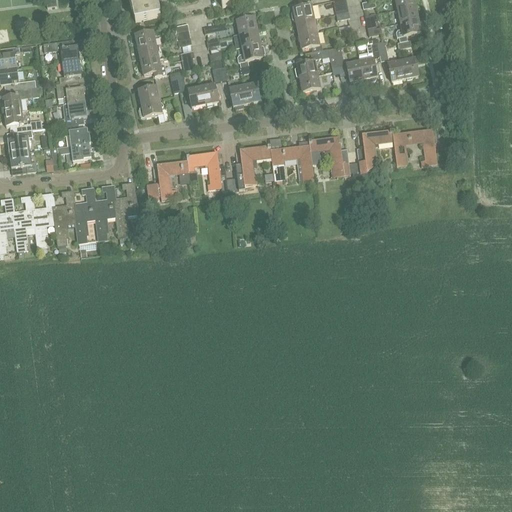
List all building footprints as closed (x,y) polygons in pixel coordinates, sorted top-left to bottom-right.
[(53,0),(46,1),(47,10),(58,9),(56,0),(53,0)] [(130,0),(136,24),(161,19),(157,0),(130,0)] [(220,0),(222,9),(230,7),(231,9),(233,9),(238,8),(237,6),(248,4),(246,0),(220,0)] [(413,0),(395,0),(398,12),(416,9),(413,0)] [(334,10),(347,7),(345,1),(333,3),(334,10)] [(363,12),(366,11),(375,9),(374,3),(362,6),(363,12)] [(311,8),(293,12),(294,14),(292,15),(291,16),(293,23),(294,24),(296,24),(296,26),(314,22),(311,8)] [(418,22),(416,9),(398,12),(401,26),(418,22)] [(337,24),(348,21),(349,21),(348,15),(336,17),(337,24)] [(366,26),(368,25),(378,23),(377,17),(365,19),(366,26)] [(254,20),(241,23),(232,25),(233,32),(238,31),(240,37),(257,34),(254,20)] [(317,35),(314,22),(296,26),(299,39),(317,35)] [(418,22),(401,26),(402,32),(398,33),(396,37),(397,41),(399,41),(400,46),(407,44),(406,39),(421,36),(421,33),(423,33),(423,32),(422,25),(421,24),(419,24),(418,22)] [(177,36),(189,33),(188,27),(175,29),(177,36)] [(218,34),(217,28),(204,31),(205,37),(218,34)] [(340,37),(350,35),(352,35),(351,28),(339,31),(340,37)] [(369,39),(371,39),(381,36),(380,30),(368,33),(369,39)] [(136,50),(138,50),(138,52),(156,48),(153,34),(135,37),(137,45),(135,45),(136,50)] [(240,37),(242,51),(260,47),(257,34),(240,37)] [(312,51),(313,56),(321,54),(323,54),(321,48),(319,48),(317,35),(299,39),(302,53),(312,51)] [(191,40),(179,43),(178,43),(179,49),(192,47),(191,40)] [(208,51),(220,48),(221,48),(219,41),(207,44),(208,51)] [(63,65),(81,63),(79,48),(75,49),(74,42),(45,46),(46,56),(61,54),(63,65)] [(407,44),(400,46),(398,46),(399,52),(411,50),(410,43),(407,44)] [(383,44),(377,46),(379,59),(386,57),(383,44)] [(373,60),(379,59),(377,46),(370,47),(373,60)] [(249,69),(248,64),(263,61),(262,58),(264,58),(265,57),(264,50),(262,49),(260,49),(260,47),(242,51),(244,57),(239,58),(238,61),(239,66),(240,66),(241,71),(249,69)] [(159,61),(156,48),(138,52),(139,52),(138,53),(137,54),(138,58),(139,59),(140,59),(141,65),(159,61)] [(19,50),(1,52),(1,58),(0,58),(0,73),(17,71),(15,57),(20,56),(19,50)] [(340,50),(328,52),(329,59),(335,57),(341,56),(340,50)] [(181,57),(182,63),(194,60),(193,54),(181,57)] [(321,54),(313,56),(312,56),(313,63),(322,61),(321,54)] [(211,64),(212,64),(223,61),(222,55),(210,58),(211,64)] [(338,69),(344,68),(341,56),(335,57),(338,69)] [(329,59),(332,71),(338,69),(335,57),(329,59)] [(160,68),(159,61),(141,65),(141,66),(139,67),(140,72),(142,71),(144,78),(154,76),(155,80),(166,78),(164,68),(162,67),(160,68)] [(415,61),(402,64),(405,82),(419,79),(415,61)] [(373,62),(360,65),(364,83),(365,84),(367,85),(374,84),(376,82),(375,80),(377,80),(373,62)] [(83,77),(81,63),(63,65),(64,80),(60,80),(61,87),(79,84),(79,78),(83,77)] [(299,82),(317,78),(314,64),(296,68),(297,71),(295,71),(294,73),(296,80),(297,80),(299,80),(299,82)] [(402,64),(388,67),(392,85),(405,82),(402,64)] [(350,86),(364,83),(360,65),(346,68),(350,86)] [(249,69),(241,71),(240,71),(241,78),(253,75),(252,69),(249,69)] [(225,70),(219,71),(222,84),(228,82),(225,70)] [(5,88),(6,94),(25,91),(40,89),(42,89),(41,82),(19,85),(17,71),(0,73),(0,79),(1,88),(5,88)] [(222,84),(219,71),(213,73),(216,85),(222,84)] [(170,78),(171,84),(178,82),(184,81),(182,75),(170,78)] [(320,92),(317,78),(299,82),(302,96),(320,92)] [(184,81),(178,82),(180,95),(186,93),(184,81)] [(180,95),(178,82),(171,84),(174,96),(180,95)] [(79,84),(61,87),(57,87),(59,100),(67,99),(68,107),(86,105),(84,90),(80,91),(79,84)] [(257,86),(244,89),(247,107),(261,104),(257,86)] [(216,87),(202,90),(206,108),(220,105),(216,87)] [(3,101),(5,115),(22,113),(21,102),(41,99),(40,89),(25,91),(6,94),(7,100),(3,101)] [(139,93),(142,107),(160,103),(157,89),(139,93)] [(247,107),(244,89),(230,92),(234,110),(235,110),(236,111),(237,112),(244,111),(245,109),(244,108),(247,107)] [(192,111),(206,108),(202,90),(189,93),(192,111)] [(161,105),(160,106),(160,103),(142,107),(143,110),(141,110),(140,112),(142,119),(143,120),(145,120),(145,121),(163,117),(161,110),(164,108),(161,105)] [(70,121),(65,122),(62,122),(62,129),(79,127),(85,126),(84,119),(88,119),(86,105),(68,107),(70,121)] [(22,113),(5,115),(7,130),(11,129),(12,136),(17,135),(32,133),(43,132),(49,131),(48,127),(43,127),(42,123),(30,125),(31,126),(24,127),(22,113)] [(80,133),(79,127),(62,129),(64,139),(70,138),(71,149),(90,147),(92,147),(90,137),(89,137),(88,132),(80,133)] [(12,157),(29,155),(28,147),(30,147),(29,140),(33,140),(32,133),(17,135),(12,136),(7,136),(10,157),(12,157)] [(376,145),(394,143),(393,138),(393,133),(362,137),(364,151),(357,152),(359,165),(354,166),(356,178),(368,177),(367,173),(382,171),(382,170),(379,171),(378,166),(377,166),(375,148),(377,148),(376,145)] [(433,133),(393,138),(394,143),(397,170),(407,169),(404,146),(422,144),(422,147),(425,146),(427,163),(424,164),(424,170),(447,167),(446,154),(436,155),(433,133)] [(348,153),(342,154),(340,140),(309,144),(310,148),(312,165),(320,164),(318,153),(327,152),(328,154),(330,154),(332,168),(330,169),(331,182),(356,178),(354,166),(349,166),(348,153)] [(282,152),(271,153),(272,159),(273,173),(275,184),(284,183),(282,167),(279,167),(278,162),(299,160),(299,162),(301,161),(303,179),(301,179),(302,185),(314,184),(312,165),(310,148),(309,144),(302,145),(303,149),(282,152)] [(92,161),(90,147),(71,149),(58,151),(51,152),(53,168),(60,168),(59,158),(72,156),(73,166),(84,164),(83,162),(92,161)] [(256,160),(272,159),(271,153),(270,149),(240,153),(242,167),(236,167),(238,181),(232,181),(234,194),(245,192),(245,189),(257,187),(256,177),(253,178),(252,163),(254,163),(254,161),(256,160)] [(12,157),(10,157),(12,172),(22,170),(23,176),(37,174),(36,165),(30,165),(29,155),(12,157)] [(207,187),(208,193),(221,191),(222,195),(234,194),(232,181),(227,182),(225,169),(220,169),(218,156),(187,159),(188,164),(189,173),(195,173),(194,168),(206,167),(206,169),(209,169),(211,186),(207,187)] [(189,173),(188,164),(157,168),(159,187),(147,188),(149,201),(149,204),(162,203),(178,201),(176,192),(170,192),(169,179),(171,178),(171,176),(179,175),(189,173)] [(120,241),(127,240),(126,232),(128,232),(126,218),(137,217),(134,188),(127,189),(129,201),(115,203),(117,220),(120,241)] [(106,221),(117,220),(115,203),(113,191),(107,191),(109,204),(95,206),(97,222),(99,244),(107,243),(106,235),(108,234),(106,221)] [(97,222),(95,206),(93,193),(87,194),(89,207),(74,208),(77,229),(79,246),(87,245),(86,237),(88,237),(86,223),(97,222)] [(66,231),(77,229),(74,208),(73,196),(67,196),(68,209),(54,211),(56,227),(59,249),(68,247),(66,231)] [(54,211),(52,198),(46,199),(48,212),(34,213),(37,236),(39,251),(48,250),(45,229),(56,227),(54,211)] [(26,237),(37,236),(34,213),(32,201),(26,201),(28,214),(14,216),(16,233),(18,254),(20,254),(25,253),(28,253),(26,237)] [(5,234),(16,233),(14,216),(12,203),(6,204),(7,217),(0,217),(0,256),(1,261),(0,256),(3,256),(4,256),(8,255),(5,234)]
